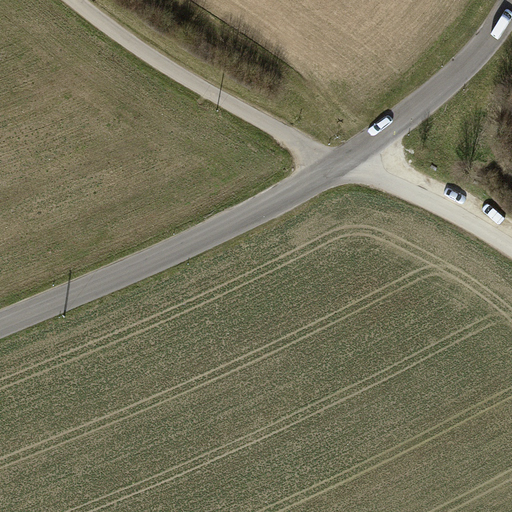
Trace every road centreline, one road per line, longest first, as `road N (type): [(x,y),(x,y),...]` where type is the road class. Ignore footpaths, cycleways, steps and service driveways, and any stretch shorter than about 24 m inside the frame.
road 1 (secondary): [(511,5),(435,92),(341,163),(211,231),(0,322)]
road 2 (track): [(74,0),(143,52),(341,163)]
road 3 (track): [(511,247),(424,196),(341,163)]
